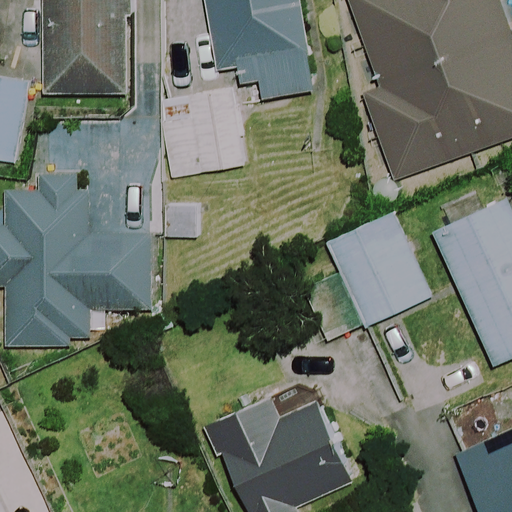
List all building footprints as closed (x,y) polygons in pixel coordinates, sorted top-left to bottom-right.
[(123,96),(126,0),(51,0),(48,93),(123,96)] [(238,68),(241,86),(259,83),(262,101),(315,92),(299,0),(206,0),(218,71),(238,68)] [(511,140),(511,44),(496,0),(348,0),(380,88),(363,95),(395,183),(511,140)] [(26,85),(0,80),(0,161),(14,164),(26,85)] [(247,168),(237,91),(162,101),(172,178),(247,168)] [(0,291),(8,292),(8,347),(88,347),(88,314),(150,314),(150,235),(88,235),(88,187),(8,188),(8,223),(0,223),(0,291)] [(481,215),(471,191),(440,204),(451,231),(436,237),(492,368),(511,359),(511,202),(481,215)] [(199,207),(166,205),(164,238),(198,240),(199,207)] [(430,300),(393,217),(328,246),(342,277),(304,294),(327,346),(430,300)] [(280,417),(271,394),(211,416),(246,511),(302,511),(300,506),(351,488),(319,402),(280,417)] [(511,511),(511,434),(459,458),(483,511),(511,511)]
